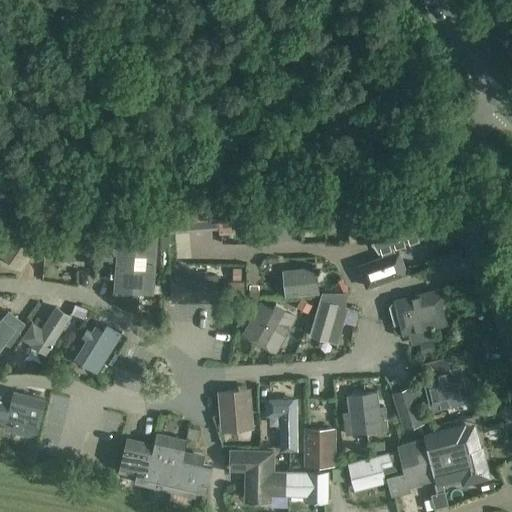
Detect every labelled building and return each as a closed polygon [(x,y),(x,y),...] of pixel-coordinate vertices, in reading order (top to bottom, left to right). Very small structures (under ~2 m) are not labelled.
[(352,224),(362,223),(361,214),(372,213),(372,211),(370,192),(350,194),(352,224)] [(325,227),(335,226),(334,215),(341,214),(342,225),(352,224),(350,194),(332,195),(323,196),(325,227)] [(303,218),(305,218),(314,217),(315,227),(325,227),(323,196),(303,197),(301,198),(303,218)] [(301,198),(267,201),(243,203),(244,222),(257,221),(258,229),(259,229),(269,228),(268,221),(303,218),(301,198)] [(171,209),(172,229),(221,225),(222,232),(232,231),(231,224),(244,222),(243,203),(219,204),(171,209)] [(367,287),(407,273),(399,252),(394,253),(392,246),(424,235),(413,204),(368,220),(378,250),(382,249),(385,257),(359,265),(367,287)] [(18,223),(0,250),(21,265),(43,233),(24,220),(21,225),(18,223)] [(82,220),(53,222),(55,255),(55,259),(84,257),(82,220)] [(120,232),(115,290),(151,292),(151,294),(153,294),(158,235),(120,232)] [(316,268),(284,271),(287,295),(319,292),(316,268)] [(219,275),(171,277),(172,303),(221,300),(219,275)] [(249,292),(250,299),(260,299),(259,291),(249,292)] [(397,301),(405,333),(445,323),(437,291),(397,301)] [(311,335),(329,341),(338,343),(349,307),(346,306),(348,293),(348,292),(346,292),(322,292),(320,300),(321,300),(311,334),(311,335)] [(312,305),(301,299),(297,306),(308,312),(312,305)] [(250,320),(242,335),(277,354),(298,315),(276,302),(273,307),(261,301),(258,305),(252,301),(243,316),(250,320)] [(88,310),(76,305),(72,313),(84,318),(88,310)] [(32,323),(23,336),(33,343),(35,339),(47,347),(68,314),(55,306),(41,329),(32,323)] [(187,332),(208,333),(209,311),(188,310),(187,332)] [(17,329),(14,327),(18,320),(8,313),(3,318),(2,318),(0,320),(0,350),(5,343),(10,347),(21,333),(17,329)] [(96,326),(76,357),(98,371),(122,334),(107,325),(103,331),(96,326)] [(433,341),(420,344),(423,354),(436,351),(433,341)] [(125,383),(155,358),(142,344),(112,368),(125,383)] [(428,379),(425,380),(432,414),(470,405),(462,368),(451,371),(449,363),(426,368),(428,379)] [(330,385),(330,372),(312,371),(312,384),(330,385)] [(412,387),(392,393),(404,431),(425,424),(412,387)] [(251,388),(218,391),(221,432),(255,429),(251,388)] [(349,412),(343,412),(346,435),(388,430),(386,406),(380,407),(378,392),(347,396),(349,412)] [(38,433),(46,399),(42,398),(35,396),(32,405),(14,401),(3,399),(0,411),(0,422),(6,424),(5,429),(23,434),(28,435),(32,436),(36,434),(38,433)] [(269,401),(269,415),(282,415),(282,450),(297,450),(296,400),(269,401)] [(73,450),(81,411),(55,405),(46,444),(73,450)] [(189,428),(187,439),(197,441),(200,431),(189,428)] [(304,428),(304,467),(336,466),(336,428),(304,428)] [(425,437),(425,438),(435,481),(436,484),(482,473),(472,428),(454,433),(454,431),(425,437)] [(185,441),(159,435),(156,447),(151,471),(155,472),(173,476),(174,477),(180,452),(182,453),(185,441)] [(435,481),(425,438),(398,445),(403,466),(405,472),(387,477),(392,497),(411,492),(410,487),(435,481)] [(385,441),(366,444),(368,452),(386,450),(385,441)] [(151,471),(156,447),(137,442),(134,454),(126,452),(122,470),(139,474),(137,481),(152,484),(155,472),(151,471)] [(230,449),(230,471),(245,472),(244,502),(272,503),(272,496),(289,497),(290,471),(275,471),(276,450),(230,449)] [(203,457),(182,453),(180,452),(174,477),(173,476),(170,488),(194,494),(197,482),(207,484),(210,466),(201,464),(203,457)] [(389,452),(348,463),(355,492),(387,483),(384,470),(394,468),(389,452)] [(290,471),(289,497),(307,497),(307,502),(329,503),(329,471),(290,471)] [(446,496),(433,499),(435,511),(438,511),(449,510),(448,506),(446,496)]
